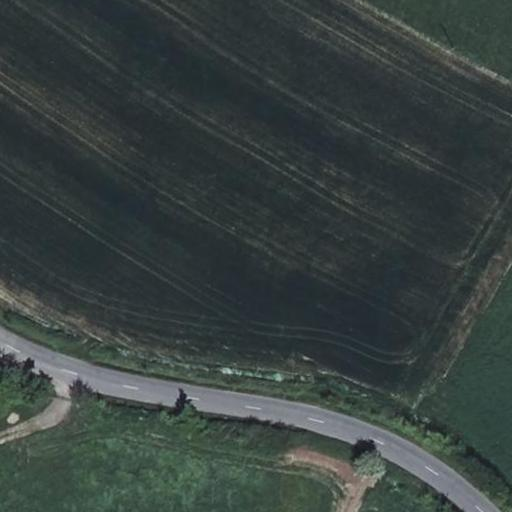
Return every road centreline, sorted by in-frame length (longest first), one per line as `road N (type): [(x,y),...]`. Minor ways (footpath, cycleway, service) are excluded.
road 1 (unclassified): [(0,345),(114,383),(342,427),(415,458),(481,511)]
road 2 (track): [(114,383),(0,437)]
